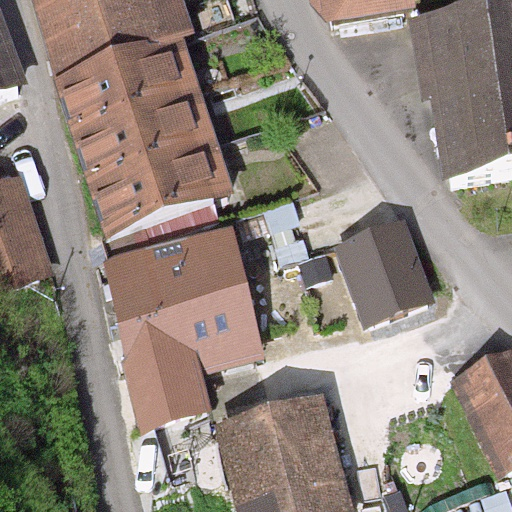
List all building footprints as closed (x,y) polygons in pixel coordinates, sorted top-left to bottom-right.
[(159,60),(164,58),(145,0),(30,0),(56,93),(159,60)] [(321,0),(327,34),(405,21),(401,0),(321,0)] [(511,184),(511,16),(422,30),(447,194),(511,184)] [(176,111),(159,60),(56,93),(73,145),(176,111)] [(0,107),(14,102),(0,66),(0,107)] [(192,161),(176,111),(73,145),(90,195),(192,161)] [(209,213),(192,161),(90,195),(107,247),(209,213)] [(0,297),(36,287),(5,194),(0,195),(0,297)] [(420,310),(393,238),(351,253),(362,285),(356,287),(359,294),(365,292),(377,325),(420,310)] [(104,273),(129,377),(178,366),(179,372),(247,355),(225,264),(223,264),(219,245),(104,273)] [(505,482),(511,478),(511,371),(507,361),(457,386),(505,482)] [(192,424),(179,372),(178,366),(129,377),(124,379),(138,437),(192,424)] [(336,511),(310,413),(221,437),(241,511),(336,511)]
